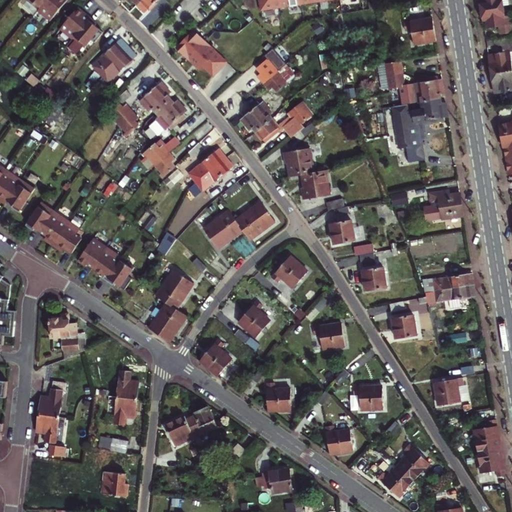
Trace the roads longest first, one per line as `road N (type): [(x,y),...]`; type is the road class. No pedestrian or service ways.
road 1 (tertiary): [(454,0),(511,360)]
road 2 (residential): [(300,224),(485,511)]
road 3 (residential): [(388,511),(174,361)]
road 4 (residential): [(153,46),(300,224)]
road 5 (residential): [(300,224),(227,286),(174,361)]
road 6 (residential): [(174,361),(38,271)]
road 7 (residential): [(174,361),(156,394),(143,511)]
